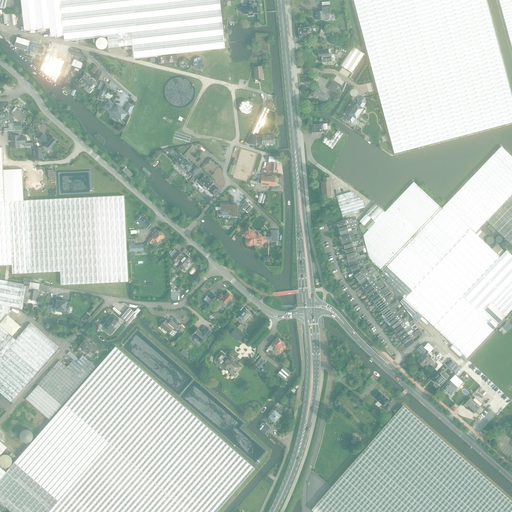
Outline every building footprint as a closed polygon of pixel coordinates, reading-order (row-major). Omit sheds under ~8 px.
[(59,0),(21,0),(24,26),(21,27),(21,31),(24,30),(24,31),(50,29),(51,37),(63,35),(59,0)] [(59,0),(63,35),(64,39),(107,35),(109,48),(132,45),(134,58),(225,48),(219,0),(59,0)] [(246,0),(247,6),(243,6),(244,14),(248,13),(248,14),(249,15),(252,15),(253,14),(253,13),(256,13),(256,10),(257,10),(257,8),(256,7),(256,6),(254,7),(253,1),(252,1),(252,0),(246,0)] [(353,0),(394,153),(511,121),(511,96),(486,0),(353,0)] [(511,0),(499,0),(511,45),(511,0)] [(331,15),(330,5),(321,6),(322,11),(315,12),(316,20),(324,19),(324,20),(327,20),(328,20),(329,19),(329,15),(331,15)] [(312,33),(312,29),(310,28),(299,29),(299,30),(298,31),(298,33),(299,34),(299,38),(301,37),(301,38),(303,38),(306,38),(306,37),(308,37),(310,37),(310,33),(312,33)] [(30,51),(29,55),(34,56),(35,52),(42,54),(44,47),(29,43),(30,41),(17,37),(14,45),(15,47),(30,51)] [(353,47),(341,66),(351,73),(364,54),(363,53),(353,47)] [(328,49),(318,50),(318,56),(321,55),(322,62),(332,61),(331,60),(335,60),(334,54),(331,55),(331,54),(329,54),(328,49)] [(84,55),(72,50),(70,53),(83,58),(84,55)] [(56,82),(64,62),(49,55),(47,54),(46,57),(40,70),(56,82)] [(176,54),(158,56),(159,65),(177,63),(176,54)] [(263,78),(261,66),(254,67),(255,79),(263,78)] [(86,73),(79,81),(80,81),(87,87),(85,89),(89,92),(92,89),(91,87),(93,84),(95,86),(97,84),(95,82),(95,81),(86,73)] [(165,100),(178,106),(188,107),(192,98),(192,95),(193,94),(193,82),(183,77),(170,77),(165,88),(165,100)] [(98,96),(103,98),(105,92),(108,85),(109,84),(104,82),(104,83),(101,90),(100,90),(101,90),(98,96)] [(333,92),(336,94),(338,91),(335,89),(338,90),(340,88),(332,83),(328,89),(333,92)] [(329,96),(315,87),(310,94),(313,96),(316,99),(317,98),(324,103),(329,96)] [(358,102),(346,119),(352,123),(356,118),(360,113),(362,114),(364,110),(363,108),(362,108),(365,104),(364,97),(357,99),(358,102)] [(111,103),(106,109),(111,114),(112,114),(114,113),(118,117),(116,118),(119,121),(120,119),(121,119),(123,117),(123,118),(125,115),(126,113),(130,115),(130,114),(134,105),(128,103),(124,112),(123,110),(121,108),(117,105),(116,107),(116,106),(115,107),(112,104),(113,104),(111,103)] [(246,105),(243,111),(248,114),(252,108),(246,105)] [(263,106),(251,134),(254,134),(255,132),(257,127),(260,128),(266,114),(269,109),(266,108),(263,106)] [(26,116),(20,110),(16,107),(12,111),(14,112),(13,114),(21,122),(26,116)] [(22,130),(21,123),(14,123),(14,124),(8,124),(9,128),(4,128),(5,131),(9,131),(15,130),(15,131),(22,130)] [(327,123),(312,125),(312,130),(312,134),(324,133),(324,130),(327,129),(327,123)] [(325,137),(322,142),(332,149),(343,133),(338,130),(330,140),(325,137)] [(42,143),(48,149),(56,140),(50,135),(47,138),(45,137),(45,136),(43,134),(39,139),(43,143),(42,143)] [(255,135),(254,134),(251,134),(246,143),(251,144),(255,137),(256,137),(256,140),(274,139),(273,135),(255,136),(255,135)] [(25,143),(25,137),(19,137),(19,136),(11,136),(12,148),(20,147),(20,144),(25,143)] [(256,145),(274,144),(274,139),(256,140),(256,137),(255,137),(251,144),(256,146),(256,145)] [(422,316),(433,327),(466,357),(493,330),(492,330),(486,324),(492,318),(484,310),(491,303),(505,317),(511,309),(511,255),(511,256),(506,250),(504,251),(496,244),(492,249),(481,239),(485,235),(479,228),(511,193),(511,157),(501,146),(472,176),(441,208),(382,271),(381,272),(388,279),(386,281),(403,297),(399,301),(406,309),(412,317),(416,323),(422,316)] [(0,147),(0,201),(23,200),(22,169),(3,170),(2,167),(2,147),(0,147)] [(175,164),(185,172),(186,170),(187,170),(189,171),(189,172),(193,176),(200,168),(195,164),(192,168),(190,167),(192,164),(182,156),(181,157),(180,156),(177,160),(178,161),(175,164)] [(276,173),(277,163),(267,162),(266,171),(276,173)] [(132,173),(125,167),(122,171),(129,176),(132,173)] [(84,190),(92,190),(92,171),(58,172),(59,180),(73,180),(73,178),(76,178),(76,180),(75,180),(75,182),(77,182),(77,186),(84,186),(84,190)] [(199,177),(197,179),(201,182),(199,184),(202,187),(204,185),(209,190),(209,191),(214,195),(219,189),(214,185),(212,183),(213,182),(209,179),(210,178),(207,176),(206,176),(203,173),(199,177)] [(261,176),(261,178),(259,177),(258,182),(260,182),(260,184),(274,186),(274,185),(276,185),(276,183),(275,182),(275,177),(261,176)] [(331,195),(329,177),(323,178),(324,182),(322,182),(323,196),(331,195)] [(368,230),(363,235),(370,260),(380,269),(382,271),(441,208),(439,207),(427,196),(413,183),(412,184),(385,212),(375,222),(368,230)] [(364,208),(362,200),(350,191),(336,196),(343,218),(360,212),(359,209),(364,208)] [(261,193),(258,202),(264,204),(267,195),(261,193)] [(0,264),(6,265),(11,264),(12,273),(60,271),(60,285),(128,281),(124,196),(57,199),(23,200),(0,201),(0,264)] [(247,201),(239,210),(244,210),(246,208),(249,211),(253,207),(247,201)] [(375,204),(366,213),(366,214),(375,222),(385,212),(383,210),(375,204)] [(221,211),(221,215),(232,215),(232,216),(237,216),(237,205),(221,205),(221,210),(221,211)] [(366,214),(359,221),(361,223),(367,229),(368,230),(375,222),(366,214)] [(141,216),(137,221),(146,229),(150,224),(141,216)] [(352,218),(337,223),(338,227),(356,222),(357,222),(356,219),(353,220),(352,218)] [(356,222),(338,227),(339,232),(351,228),(358,226),(357,222),(356,222)] [(244,234),(248,238),(247,239),(246,238),(245,240),(245,242),(245,243),(246,245),(248,246),(250,246),(251,246),(253,245),(254,245),(257,242),(260,245),(265,240),(271,240),(271,241),(278,241),(278,231),(271,230),(271,237),(266,237),(265,236),(263,238),(258,234),(257,235),(256,235),(248,229),(246,232),(245,232),(246,232),(244,234),(244,233),(244,234)] [(164,237),(163,236),(162,235),(160,233),(156,231),(155,230),(152,233),(154,234),(148,241),(151,243),(155,239),(158,242),(161,239),(162,240),(164,237)] [(356,231),(341,236),(342,240),(354,237),(353,235),(357,233),(356,231)] [(360,240),(343,245),(345,249),(353,246),(356,245),(357,245),(357,243),(360,242),(360,240)] [(353,246),(345,249),(346,253),(361,249),(362,248),(365,247),(364,245),(363,245),(357,247),(356,245),(353,246)] [(361,249),(346,253),(347,258),(359,254),(358,252),(363,250),(362,248),(361,249)] [(171,253),(170,254),(173,257),(171,258),(175,262),(176,262),(177,263),(183,256),(181,255),(182,255),(181,254),(178,251),(177,252),(174,249),(174,250),(171,253)] [(183,256),(177,263),(178,264),(179,263),(181,265),(178,267),(181,270),(186,265),(188,267),(191,264),(188,262),(191,259),(186,255),(184,257),(183,256)] [(365,257),(348,262),(350,266),(362,262),(364,262),(363,260),(365,259),(365,258),(365,257)] [(362,262),(350,266),(353,273),(353,274),(364,267),(367,264),(370,263),(370,262),(368,260),(364,262),(362,262)] [(366,271),(356,278),(359,281),(374,271),(373,271),(375,270),(372,266),(369,269),(366,271)] [(364,267),(353,274),(356,278),(366,271),(364,267)] [(374,271),(359,281),(362,285),(378,273),(376,271),(374,272),(374,271)] [(378,273),(362,285),(364,289),(376,280),(377,279),(380,277),(378,273)] [(0,392),(11,402),(35,374),(58,348),(30,323),(16,340),(14,339),(11,336),(0,325),(0,324),(8,316),(8,314),(9,314),(11,306),(18,307),(18,308),(22,309),(23,302),(26,283),(24,282),(24,286),(23,286),(23,284),(0,279),(0,392)] [(376,280),(364,289),(367,293),(383,281),(381,279),(377,282),(376,280)] [(383,281),(367,293),(370,296),(380,289),(378,287),(384,283),(383,281)] [(26,283),(23,302),(27,303),(28,299),(37,300),(39,290),(38,290),(31,289),(29,289),(30,283),(26,283)] [(380,289),(370,296),(372,300),(388,288),(387,286),(381,290),(380,289)] [(388,288),(372,300),(375,303),(385,296),(384,294),(390,290),(388,288)] [(211,291),(206,297),(211,301),(216,296),(211,291)] [(221,293),(218,297),(220,298),(220,299),(219,300),(221,303),(224,305),(226,304),(232,297),(232,296),(232,295),(230,293),(230,294),(227,292),(224,296),(223,295),(221,293)] [(385,296),(375,303),(378,307),(390,298),(392,296),(391,295),(391,294),(386,297),(385,296)] [(390,298),(378,307),(380,310),(390,303),(389,301),(391,299),(390,298)] [(57,308),(64,309),(64,311),(70,312),(71,305),(67,305),(67,300),(58,299),(58,301),(55,300),(54,305),(49,304),(48,311),(53,312),(54,307),(57,307),(57,308)] [(390,303),(380,310),(383,314),(399,302),(397,301),(393,304),(392,303),(391,304),(390,303)] [(399,302),(383,314),(386,318),(396,310),(395,309),(394,308),(400,304),(399,302)] [(492,330),(498,324),(505,316),(505,317),(491,303),(484,310),(492,318),(486,324),(492,330)] [(121,317),(129,323),(141,310),(138,307),(134,312),(129,307),(121,317)] [(244,321),(251,314),(250,314),(251,313),(246,309),(245,309),(245,308),(238,315),(238,316),(237,317),(240,320),(241,318),(244,321)] [(396,310),(386,318),(388,321),(403,310),(404,310),(402,308),(397,312),(396,310)] [(403,310),(388,321),(391,325),(401,318),(401,317),(404,316),(402,314),(404,312),(403,310)] [(91,316),(88,313),(82,320),(85,323),(91,316)] [(401,318),(391,325),(394,328),(406,319),(407,319),(407,318),(409,317),(408,315),(402,319),(401,318)] [(0,325),(11,336),(19,326),(8,316),(0,324),(0,325)] [(112,316),(104,325),(106,327),(104,330),(105,331),(107,333),(109,335),(111,334),(116,329),(113,327),(117,322),(112,316)] [(406,319),(394,328),(396,332),(408,323),(409,323),(408,321),(408,320),(407,319),(406,319)] [(166,320),(161,326),(169,333),(172,329),(174,331),(178,326),(171,320),(169,322),(166,320)] [(408,323),(396,332),(399,336),(411,327),(413,325),(414,325),(413,325),(412,323),(410,325),(408,323)] [(192,335),(195,338),(193,340),(196,342),(198,340),(202,344),(207,337),(212,331),(207,327),(202,333),(197,329),(192,335)] [(411,327),(399,336),(402,339),(412,332),(413,331),(411,330),(413,329),(411,327)] [(412,332),(402,339),(405,343),(415,336),(417,333),(420,331),(419,329),(414,333),(413,331),(412,332)] [(235,330),(232,334),(234,336),(235,335),(237,337),(237,338),(239,340),(242,337),(235,330)] [(415,336),(405,343),(407,347),(414,342),(413,340),(416,337),(415,336)] [(277,351),(280,353),(285,348),(285,346),(282,343),(277,338),(272,343),(272,344),(270,346),(272,347),(273,346),(274,348),(275,349),(274,349),(274,350),(276,352),(277,351)] [(94,353),(98,348),(92,343),(91,344),(86,339),(80,346),(88,353),(91,350),(94,353)] [(417,349),(422,354),(426,350),(421,345),(417,349)] [(115,346),(6,472),(0,478),(0,501),(12,511),(216,511),(254,468),(121,351),(115,346)] [(69,351),(67,354),(76,362),(78,359),(69,351)] [(221,352),(216,358),(218,360),(217,361),(222,366),(223,365),(231,371),(229,372),(235,377),(237,374),(236,373),(241,367),(238,364),(237,365),(232,361),(233,360),(230,357),(228,359),(225,356),(225,355),(221,352)] [(419,359),(417,361),(418,362),(417,362),(421,366),(422,365),(423,366),(423,367),(425,364),(427,366),(432,361),(430,359),(431,359),(424,352),(422,354),(418,358),(419,359)] [(83,355),(82,355),(76,362),(73,360),(67,367),(59,360),(25,399),(49,420),(96,366),(83,355)] [(256,364),(260,367),(264,362),(260,358),(256,364)] [(455,372),(459,368),(454,363),(449,367),(455,372)] [(282,369),(277,374),(284,380),(289,374),(290,374),(291,373),(286,369),(284,366),(282,369)] [(442,370),(442,371),(439,373),(433,380),(433,381),(434,382),(436,382),(440,386),(449,376),(442,370)] [(455,375),(450,380),(451,381),(458,388),(463,382),(455,375)] [(451,381),(444,389),(444,391),(445,392),(447,392),(451,395),(458,388),(451,381)] [(374,397),(384,405),(385,406),(384,408),(387,410),(392,405),(389,403),(388,403),(387,402),(389,399),(380,391),(374,397)] [(479,406),(481,404),(474,398),(473,400),(470,398),(465,403),(475,412),(475,411),(479,414),(483,410),(480,407),(480,406),(479,406)] [(381,429),(311,509),(314,511),(511,511),(511,501),(474,468),(418,419),(412,413),(402,405),(383,428),(381,429)] [(269,416),(267,419),(270,421),(270,422),(272,420),(275,422),(280,416),(278,414),(281,410),(277,407),(274,410),(273,411),(272,410),(269,414),(270,414),(268,416),(269,416)] [(28,413),(36,420),(41,415),(32,408),(28,413)] [(270,427),(265,422),(261,427),(266,431),(270,427)] [(8,424),(2,430),(14,440),(19,434),(8,424)]
